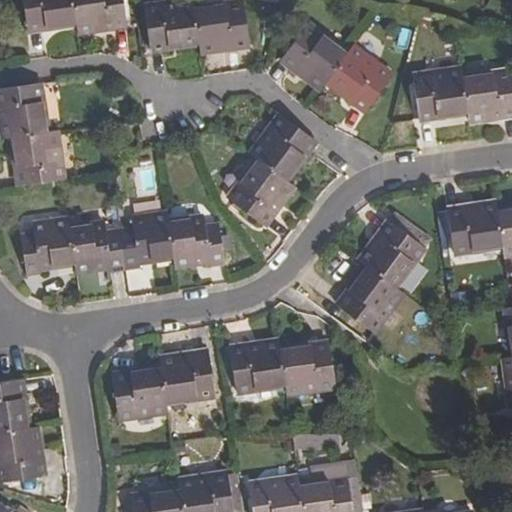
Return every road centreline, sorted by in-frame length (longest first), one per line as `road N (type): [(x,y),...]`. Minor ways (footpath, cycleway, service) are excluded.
road 1 (residential): [(70,339),(259,292),(339,203),(382,176),(511,160)]
road 2 (residential): [(70,339),(92,496),(86,511)]
